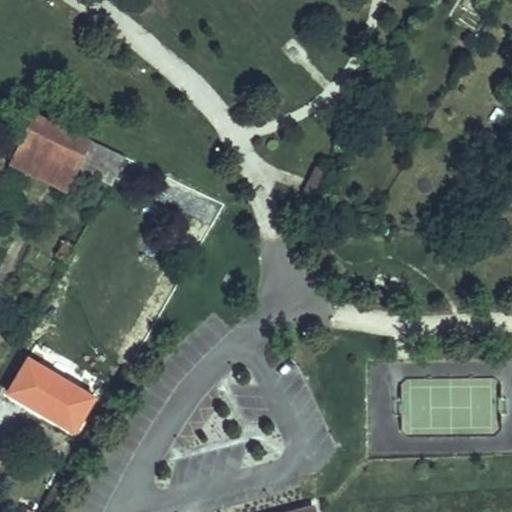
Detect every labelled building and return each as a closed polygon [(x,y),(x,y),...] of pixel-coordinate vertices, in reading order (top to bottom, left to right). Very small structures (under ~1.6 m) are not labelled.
[(80,110),(26,83),(12,112),(65,139),(71,128),(80,110)] [(123,131),(80,110),(71,128),(111,149),(123,131)] [(65,139),(12,112),(1,134),(54,161),(65,139)] [(81,174),(109,187),(123,157),(95,144),(81,174)] [(303,170),(315,176),(328,150),(316,144),(303,170)] [(16,343),(0,367),(0,376),(56,413),(76,382),(16,343)] [(399,436),(500,435),(500,379),(398,379),(399,436)] [(307,511),(301,486),(189,511),(307,511)]
